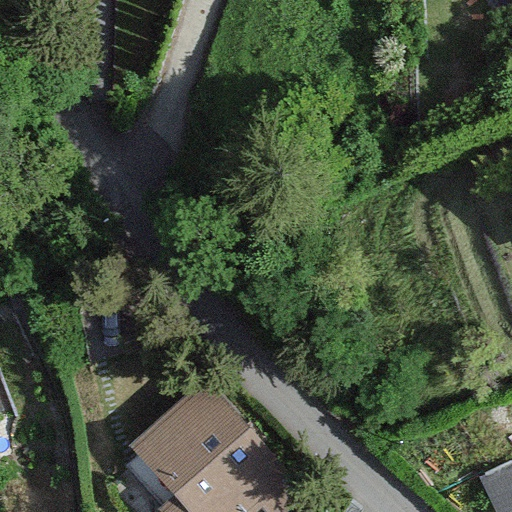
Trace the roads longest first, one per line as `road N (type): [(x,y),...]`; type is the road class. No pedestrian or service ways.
road 1 (residential): [(0,25),(262,384),(412,511)]
road 2 (unknown): [(129,207),(208,0)]
